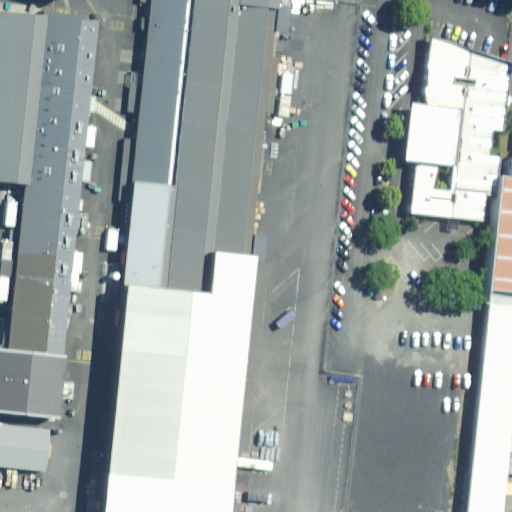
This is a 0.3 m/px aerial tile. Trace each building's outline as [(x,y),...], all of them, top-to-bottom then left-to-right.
[(143,0),(89,511),(214,511),(241,259),(255,261),(258,238),(245,236),(258,111),(268,112),(274,59),(265,58),(268,31),(280,32),(283,6),(271,5),(271,0),(143,0)] [(39,18),(0,14),(0,185),(21,189),(39,18)] [(94,24),(39,18),(21,189),(3,355),(58,360),(94,24)] [(423,104),(405,103),(399,160),(412,161),(407,212),(479,220),(482,194),(491,195),(496,156),(486,156),(489,129),(499,130),(506,62),(427,37),(421,91),(423,104)] [(511,154),(510,171),(501,170),(488,285),(511,287),(511,154)] [(495,511),(511,355),(511,307),(484,304),(461,511),(495,511)] [(3,355),(0,354),(0,418),(52,423),(58,360),(3,355)] [(350,386),(324,383),(323,398),(348,401),(350,386)] [(45,433),(0,427),(0,470),(41,475),(45,433)]
